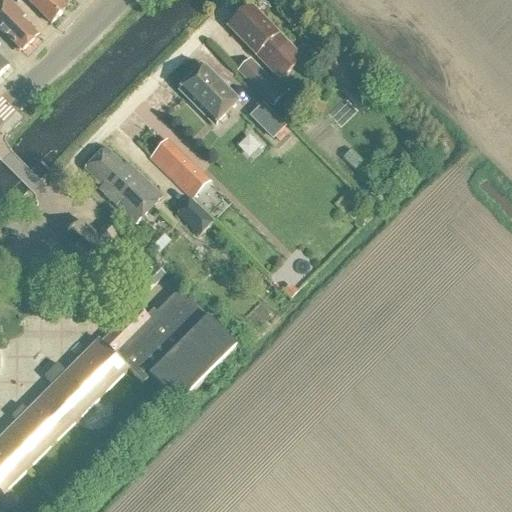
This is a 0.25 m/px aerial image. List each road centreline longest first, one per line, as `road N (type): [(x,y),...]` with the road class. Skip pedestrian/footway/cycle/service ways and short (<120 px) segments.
road 1 (residential): [(228,6),(75,161),(54,208)]
road 2 (tertiary): [(0,113),(114,0)]
